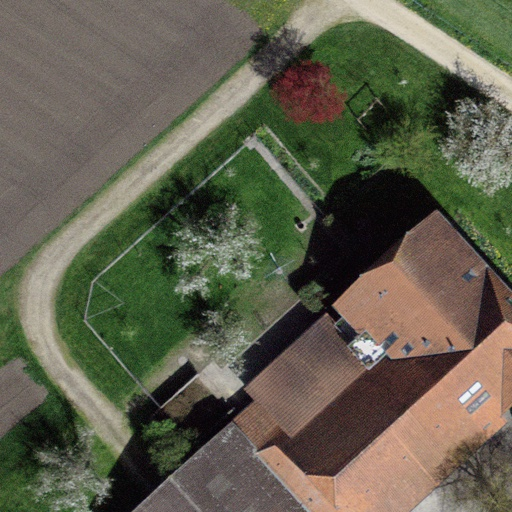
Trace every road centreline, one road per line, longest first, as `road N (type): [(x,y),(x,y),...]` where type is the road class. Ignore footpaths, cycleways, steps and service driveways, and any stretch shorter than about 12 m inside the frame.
road 1 (track): [(152,482),(60,370),(46,341),(46,301),(67,256),(350,0)]
road 2 (track): [(511,98),(366,0)]
